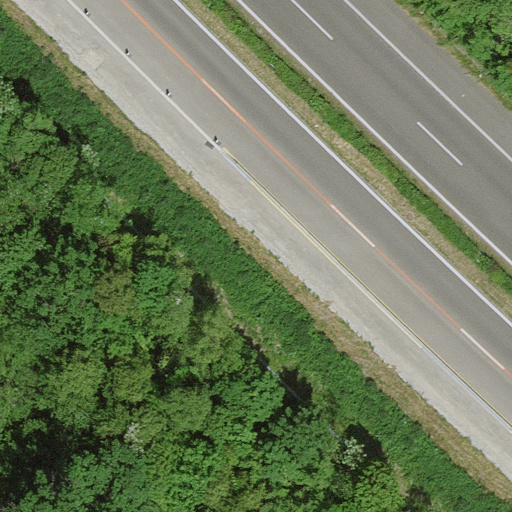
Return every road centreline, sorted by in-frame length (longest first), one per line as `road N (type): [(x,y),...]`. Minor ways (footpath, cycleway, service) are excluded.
road 1 (motorway): [(122,0),(511,374)]
road 2 (motorway): [(511,210),(293,0)]
